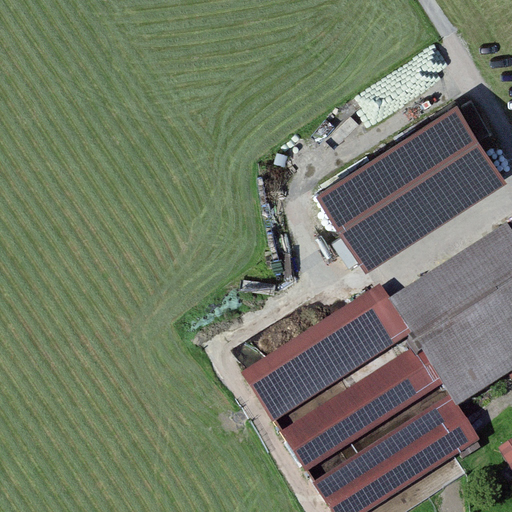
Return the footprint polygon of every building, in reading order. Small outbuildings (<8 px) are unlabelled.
[(414,61),(334,110),(351,137),(431,88),(414,61)] [(320,196),(367,271),(511,181),(465,106),(320,196)] [(511,235),(396,307),(417,340),(423,351),(448,391),(455,402),(460,409),(511,377),(511,235)] [(245,377),(276,428),(417,340),(396,307),(386,290),(245,377)] [(284,438),(309,478),(448,391),(423,351),(284,438)] [(379,511),(484,447),(460,409),(455,402),(318,487),(333,511),(379,511)] [(511,467),(511,439),(499,448),(511,467)]
